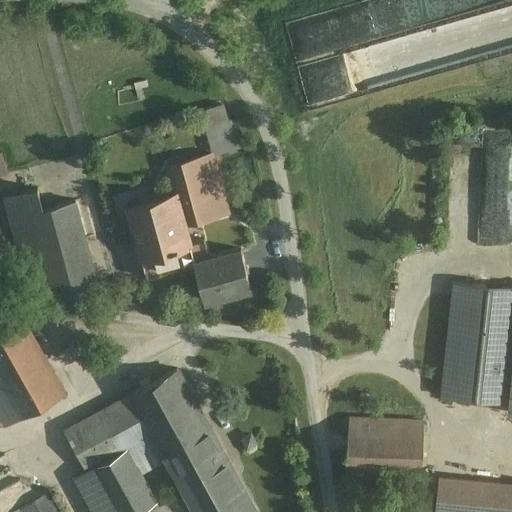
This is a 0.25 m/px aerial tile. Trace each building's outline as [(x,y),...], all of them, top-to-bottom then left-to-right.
[(304,57),(316,101),(469,60),(457,17),(394,34),(384,0),(357,0),(291,18),(297,43),(313,39),(314,43),(333,38),(332,32),(349,27),(354,45),(344,48),(345,52),(336,54),(335,49),(304,57)] [(0,154),(3,172),(14,170),(9,148),(0,149),(0,154)] [(173,192),(178,191),(188,225),(230,213),(213,152),(165,165),(173,192)] [(99,286),(76,200),(43,209),(37,188),(3,197),(28,290),(62,281),(66,295),(99,286)] [(173,192),(124,206),(139,260),(193,245),(188,225),(178,191),(173,192)] [(251,290),(240,249),(195,262),(206,302),(251,290)] [(511,279),(453,274),(441,390),(511,396),(511,279)] [(0,418),(4,426),(67,391),(24,314),(0,327),(0,418)] [(255,511),(177,369),(131,394),(155,437),(196,511),(224,511),(229,510),(230,511),(255,511)] [(129,452),(155,437),(131,394),(64,430),(87,472),(76,478),(95,511),(138,511),(157,502),(129,452)] [(345,455),(422,458),(424,412),(346,409),(345,455)] [(511,505),(511,475),(440,473),(439,503),(511,505)] [(60,511),(49,491),(17,509),(18,511),(60,511)]
